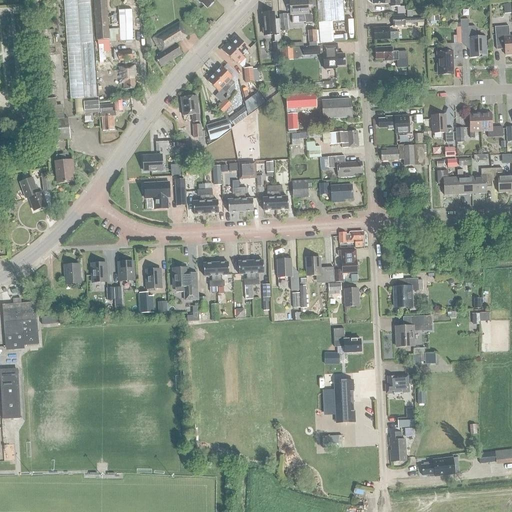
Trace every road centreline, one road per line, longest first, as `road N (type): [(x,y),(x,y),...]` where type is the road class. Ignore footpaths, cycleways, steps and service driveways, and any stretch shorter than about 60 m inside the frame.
road 1 (residential): [(89,196),(109,215),(152,233),(373,223)]
road 2 (unclassified): [(382,479),(373,223)]
road 3 (tertiary): [(89,196),(174,82),(250,0)]
road 4 (unclassified): [(373,223),(359,0)]
road 5 (residential): [(373,223),(511,217)]
road 6 (tertiary): [(0,277),(50,242),(89,196)]
